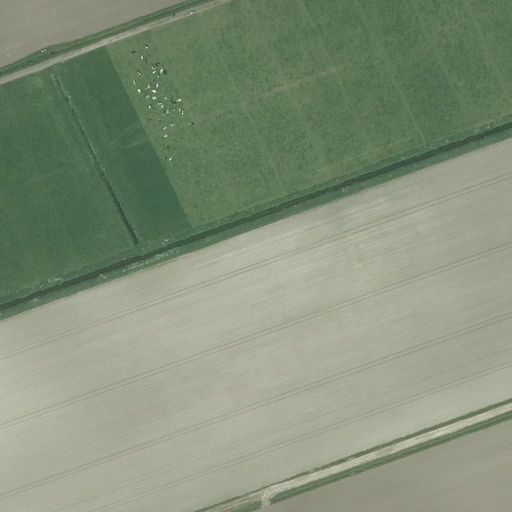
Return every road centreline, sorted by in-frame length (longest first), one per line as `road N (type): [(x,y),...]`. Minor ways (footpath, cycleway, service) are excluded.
road 1 (track): [(511,409),(226,511)]
road 2 (track): [(232,0),(0,83)]
